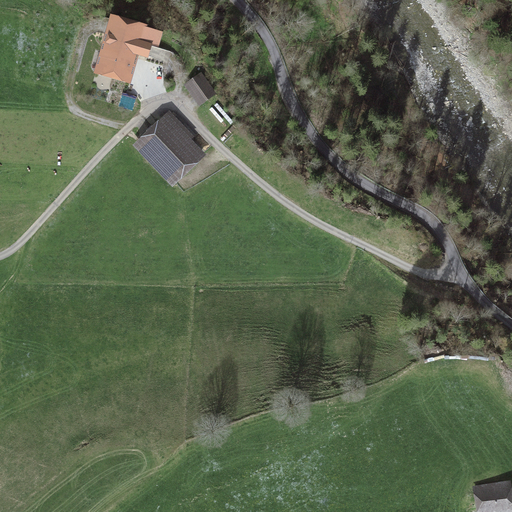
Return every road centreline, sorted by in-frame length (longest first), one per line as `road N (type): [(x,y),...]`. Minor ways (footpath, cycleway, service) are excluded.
road 1 (track): [(0,256),(124,130),(165,106),(176,107),(255,184),(317,226),(421,272),(465,277)]
road 2 (unclassified): [(511,324),(475,291),(434,223),(353,176),(312,135),(269,41),(237,0)]
